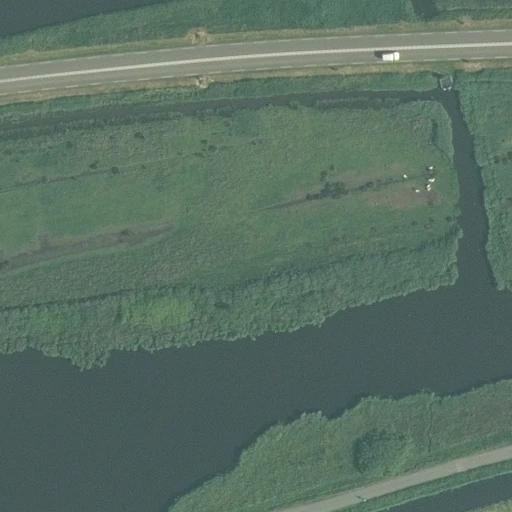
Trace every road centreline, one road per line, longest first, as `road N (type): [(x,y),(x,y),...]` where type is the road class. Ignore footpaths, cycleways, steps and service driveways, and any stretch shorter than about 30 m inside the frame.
road 1 (secondary): [(0,78),(511,40)]
road 2 (residential): [(300,511),(511,448)]
